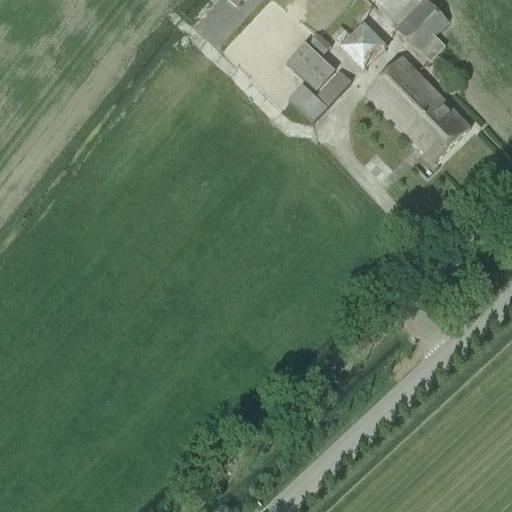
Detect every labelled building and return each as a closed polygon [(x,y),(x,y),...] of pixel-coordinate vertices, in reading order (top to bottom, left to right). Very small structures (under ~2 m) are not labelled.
[(222,0),(236,12),(245,0),(222,0)] [(448,26),(425,4),(425,3),(395,33),(419,56),(420,55),(430,66),(444,51),(434,41),(448,26)] [(340,48),(365,72),(389,47),(364,23),(340,48)] [(332,50),(318,38),(309,47),(323,60),(332,50)] [(314,127),(351,86),(338,73),(336,76),(304,47),(285,67),(317,96),(315,99),(302,87),(288,103),(314,127)] [(435,167),(470,132),(402,63),(367,97),(435,167)]
